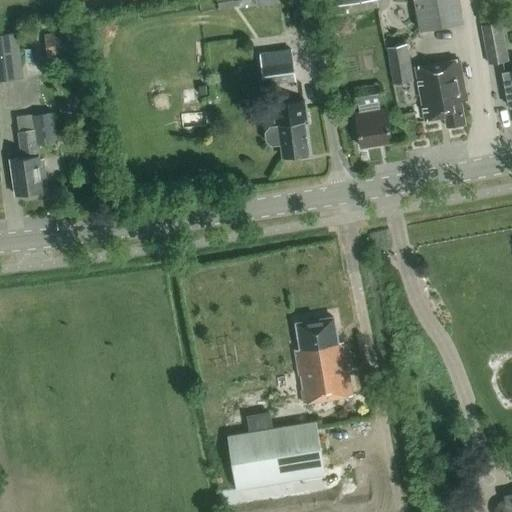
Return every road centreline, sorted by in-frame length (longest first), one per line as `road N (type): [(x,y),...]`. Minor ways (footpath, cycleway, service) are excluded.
road 1 (tertiary): [(0,247),(342,198)]
road 2 (unclassified): [(342,198),(305,0)]
road 3 (tertiary): [(342,198),(511,163)]
